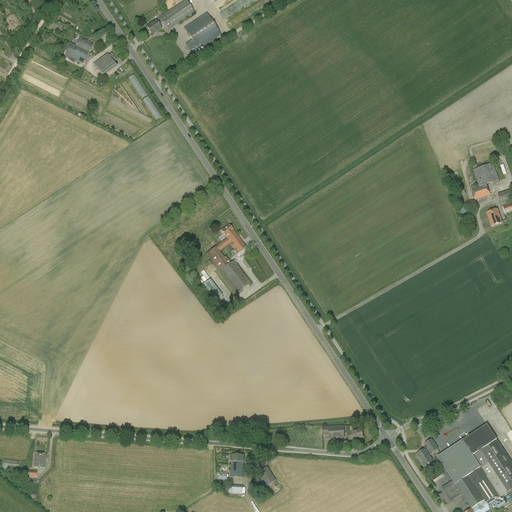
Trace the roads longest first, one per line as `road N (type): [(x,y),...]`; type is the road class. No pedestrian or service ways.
road 1 (tertiary): [(317,329),(100,0)]
road 2 (unclassified): [(387,436),(342,455),(0,427)]
road 3 (unclassified): [(317,329),(472,240)]
road 4 (track): [(285,0),(155,83)]
road 5 (unclassified): [(387,436),(511,377)]
road 6 (tertiary): [(387,436),(317,329)]
